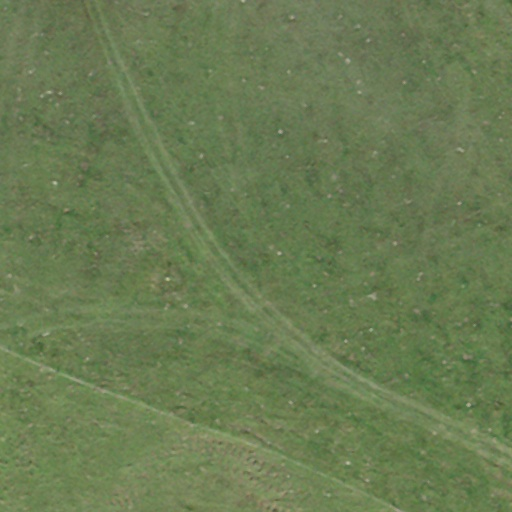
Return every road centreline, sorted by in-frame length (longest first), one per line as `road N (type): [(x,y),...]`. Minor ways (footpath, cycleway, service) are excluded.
road 1 (track): [(230,289),(511,478)]
road 2 (track): [(96,0),(128,93),(230,289)]
road 3 (track): [(0,335),(31,314),(230,289)]
